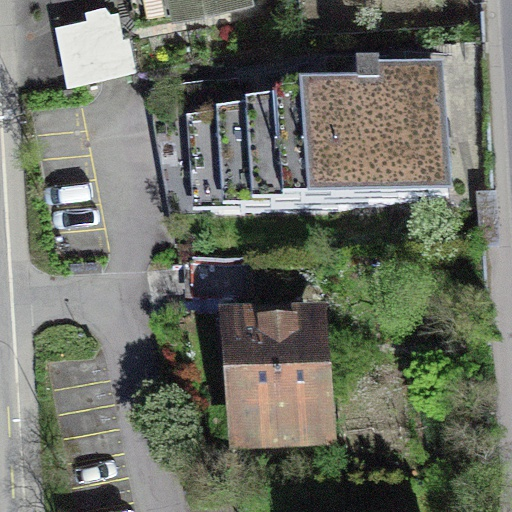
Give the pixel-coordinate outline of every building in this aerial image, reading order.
[(251,0),(136,0),(141,22),(251,0)] [(121,14),(66,25),(76,80),(132,70),(121,14)] [(359,100),(300,101),(304,213),(443,207),(436,78),(358,82),(359,100)] [(300,101),(273,107),(278,213),(304,213),(300,101)] [(273,107),(243,112),(249,214),(278,213),(273,107)] [(243,112),(215,118),(215,166),(217,215),(249,214),(243,112)] [(183,122),(187,171),(215,166),(215,118),(183,122)] [(217,215),(215,166),(187,171),(189,221),(217,215)] [(495,193),(477,193),(477,236),(496,236),(495,193)] [(252,262),(191,263),(192,298),(253,297),(252,262)] [(203,329),(215,437),(335,424),(323,316),(203,329)]
